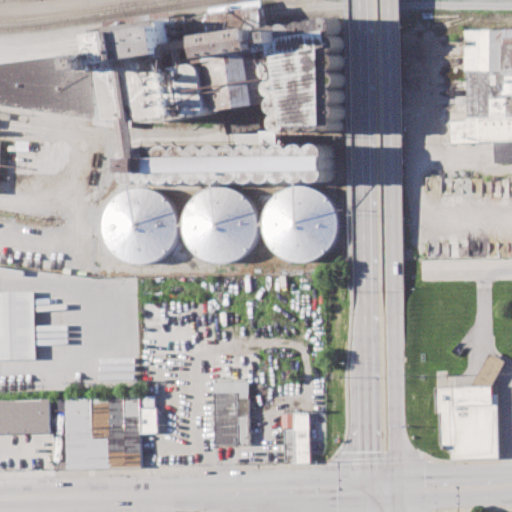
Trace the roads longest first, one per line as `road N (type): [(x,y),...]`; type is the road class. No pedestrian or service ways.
road 1 (secondary): [(0,496),(511,484)]
road 2 (primary): [(362,0),(366,294)]
road 3 (primary): [(390,292),(384,0)]
road 4 (primary): [(395,511),(390,292)]
road 5 (primary): [(366,294),(370,511)]
